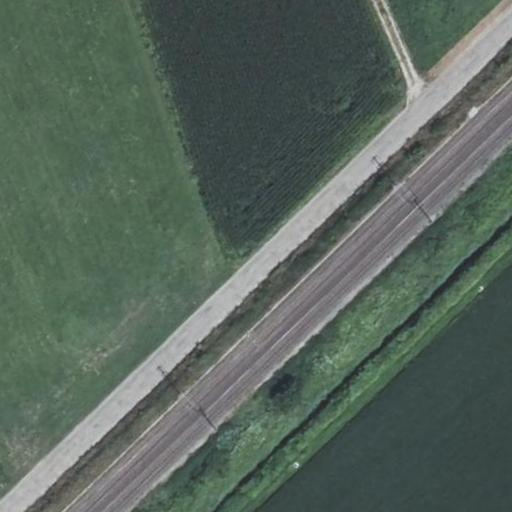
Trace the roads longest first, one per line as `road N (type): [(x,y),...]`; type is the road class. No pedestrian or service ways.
road 1 (tertiary): [(511,26),(6,511)]
road 2 (track): [(240,511),(511,250)]
road 3 (track): [(424,111),(375,0)]
